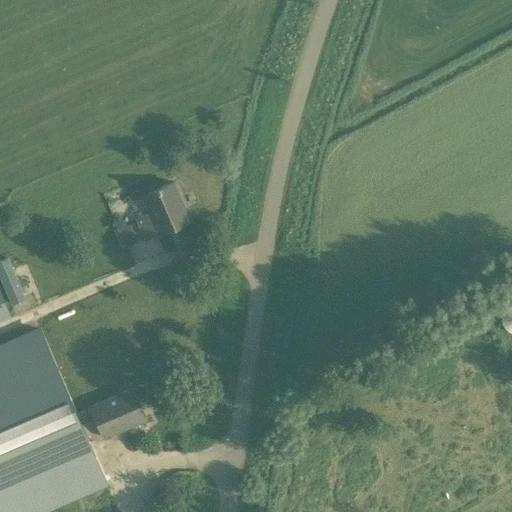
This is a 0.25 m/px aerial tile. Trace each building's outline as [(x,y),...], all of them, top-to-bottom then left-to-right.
[(143,195),(150,213),(137,218),(146,239),(190,220),(173,182),(143,195)] [(136,243),(128,223),(112,229),(119,249),(136,243)] [(0,318),(11,314),(0,289),(0,318)] [(511,307),(500,313),(511,335),(511,334),(511,307)] [(75,415),(80,428),(84,427),(86,433),(99,427),(103,438),(147,420),(133,387),(89,405),(90,409),(75,415)]
